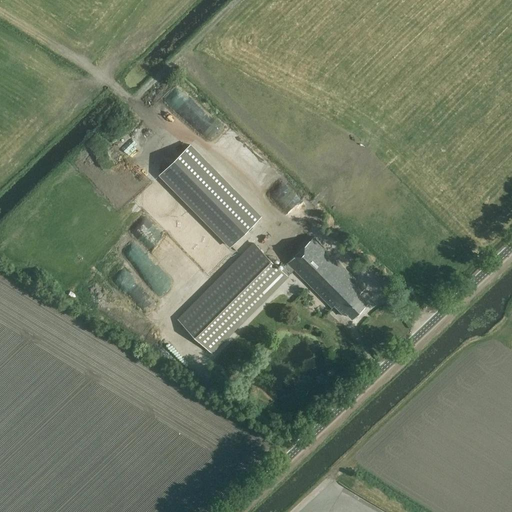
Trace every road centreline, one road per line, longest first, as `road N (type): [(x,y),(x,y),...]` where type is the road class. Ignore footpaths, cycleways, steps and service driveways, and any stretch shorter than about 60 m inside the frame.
road 1 (tertiary): [(230,511),(511,247)]
road 2 (track): [(135,100),(0,7)]
